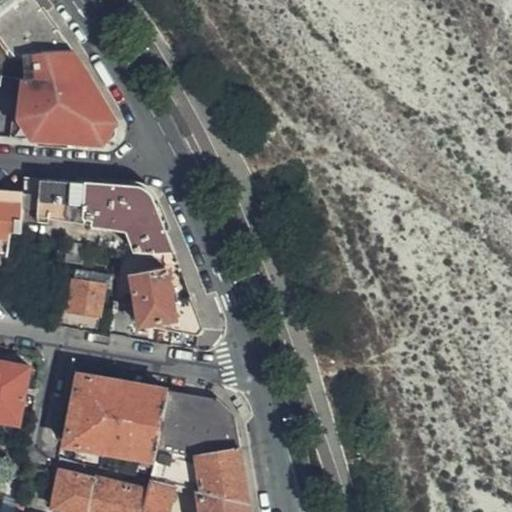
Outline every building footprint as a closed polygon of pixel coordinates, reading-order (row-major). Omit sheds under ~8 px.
[(0,0),(0,23),(30,0),(0,0)] [(30,53),(73,50),(58,24),(41,0),(30,0),(0,23),(0,84),(1,84),(0,76),(23,76),(29,77),(30,53)] [(117,122),(73,50),(30,53),(29,77),(23,76),(20,120),(33,136),(103,143),(117,122)] [(134,187),(26,176),(25,190),(25,208),(41,208),(40,220),(51,220),(52,215),(108,221),(128,223),(139,251),(175,253),(168,234),(155,202),(134,187)] [(0,187),(0,264),(10,266),(15,234),(25,235),(25,208),(25,190),(0,187)] [(68,260),(67,263),(85,264),(87,245),(81,244),(70,242),(68,260)] [(0,291),(6,292),(10,266),(0,264),(0,291)] [(112,289),(114,277),(79,270),(72,311),(103,316),(106,288),(112,289)] [(183,334),(182,348),(197,350),(202,333),(204,331),(192,298),(175,299),(169,271),(134,278),(144,326),(156,323),(157,329),(183,334)] [(0,420),(23,425),(33,367),(0,362),(0,420)] [(163,433),(171,391),(84,376),(71,444),(158,460),(163,433)] [(219,400),(171,391),(163,433),(158,460),(154,481),(176,486),(201,492),(251,505),(243,464),(240,445),(236,415),(219,400)] [(75,511),(91,511),(97,479),(91,477),(65,471),(56,506),(75,511)] [(146,511),(151,492),(125,486),(97,479),(91,511),(146,511)] [(170,511),(176,486),(154,481),(151,492),(146,511),(170,511)] [(252,511),(251,505),(201,492),(204,511),(252,511)]
